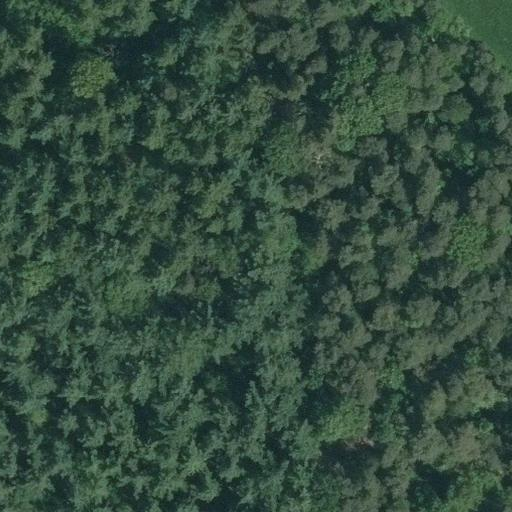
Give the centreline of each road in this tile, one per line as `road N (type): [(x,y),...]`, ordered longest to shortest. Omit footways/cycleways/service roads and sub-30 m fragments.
road 1 (unclassified): [(251,0),(304,316),(310,449)]
road 2 (unclassified): [(310,449),(511,302)]
road 3 (track): [(310,449),(511,476)]
